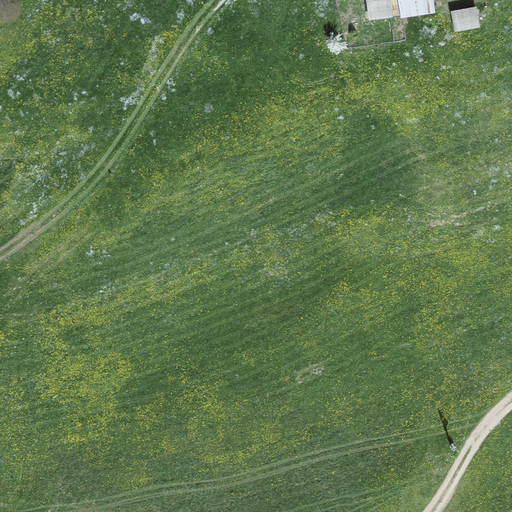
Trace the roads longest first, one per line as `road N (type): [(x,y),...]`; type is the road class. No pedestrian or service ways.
road 1 (track): [(223,0),(201,20),(109,161),(0,255)]
road 2 (track): [(425,511),(511,395)]
